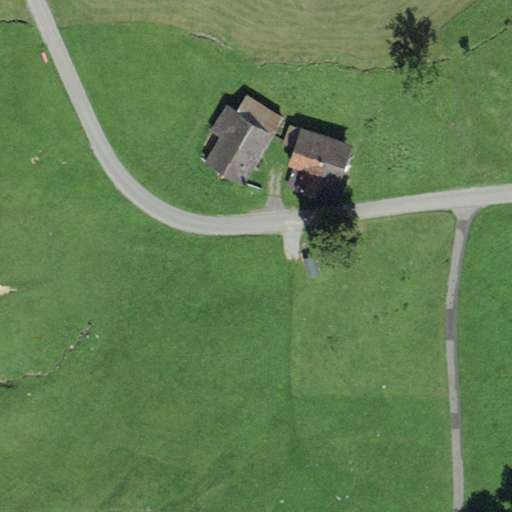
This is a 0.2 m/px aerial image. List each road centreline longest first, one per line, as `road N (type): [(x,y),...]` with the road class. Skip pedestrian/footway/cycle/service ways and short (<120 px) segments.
road 1 (unclassified): [(34,0),(119,174),(167,215),(231,229),(511,194)]
road 2 (track): [(456,511),(451,311),(466,199)]
